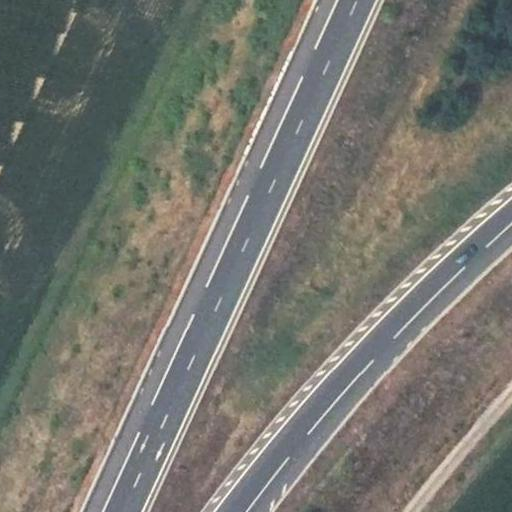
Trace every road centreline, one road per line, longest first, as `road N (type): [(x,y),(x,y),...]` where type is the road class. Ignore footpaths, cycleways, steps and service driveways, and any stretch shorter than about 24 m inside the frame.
road 1 (motorway): [(354,0),(120,511)]
road 2 (motorway): [(235,511),(382,337),(511,212)]
road 3 (unclassified): [(408,511),(511,391)]
